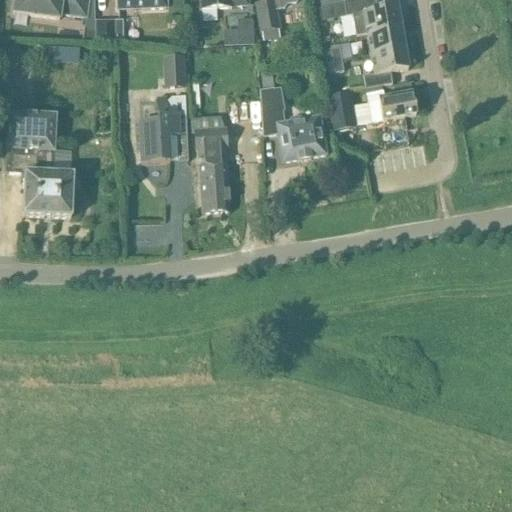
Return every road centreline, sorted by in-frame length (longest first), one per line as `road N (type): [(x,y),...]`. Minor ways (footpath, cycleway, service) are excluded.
road 1 (tertiary): [(0,269),(130,273),(511,218)]
road 2 (residential): [(377,188),(437,176),(447,155),(416,0)]
